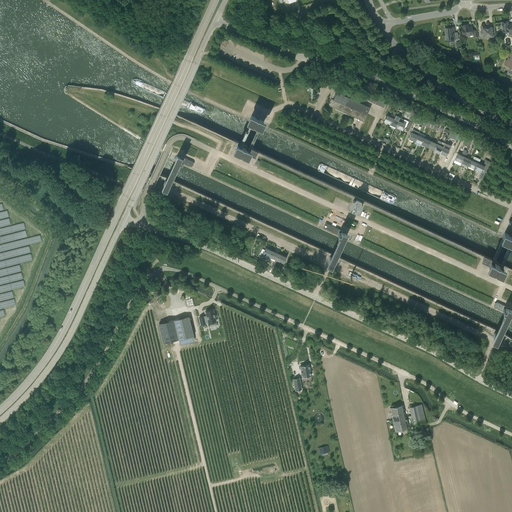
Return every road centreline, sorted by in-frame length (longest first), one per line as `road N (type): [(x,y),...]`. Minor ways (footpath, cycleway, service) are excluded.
road 1 (unclassified): [(511,436),(423,383),(172,268),(145,280),(78,392),(0,462)]
road 2 (tertiary): [(0,410),(65,325),(215,0)]
road 3 (unclassified): [(511,395),(242,262),(122,219)]
road 4 (unclassified): [(511,147),(349,68),(214,21)]
road 5 (residential): [(511,206),(285,104)]
road 6 (unclassified): [(0,421),(68,339),(122,219)]
road 7 (unclassified): [(122,219),(214,21)]
road 8 (track): [(215,152),(217,142),(191,128),(81,92)]
road 9 (primary): [(511,124),(455,96),(398,49)]
